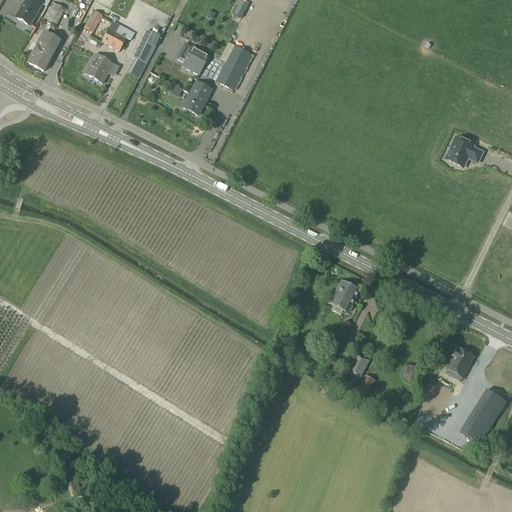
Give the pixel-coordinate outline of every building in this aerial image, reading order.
[(26,0),(15,20),(29,28),(42,5),(34,0),(33,0),(26,0)] [(46,0),(43,7),(47,9),(51,0),(46,0)] [(52,4),(42,23),(52,28),(57,26),(65,10),(52,4)] [(1,18),(8,21),(11,16),(3,12),(1,18)] [(93,12),(84,30),(93,35),(98,25),(97,24),(101,17),(93,12)] [(219,32),(227,36),(233,22),(225,19),(219,32)] [(113,24),(101,45),(119,54),(126,41),(129,43),(133,34),(113,24)] [(44,33),(27,66),(43,74),(60,42),(44,33)] [(141,43),(133,59),(135,60),(143,64),(146,66),(155,49),(159,41),(160,40),(147,33),(141,43)] [(192,48),(181,68),(198,77),(209,56),(192,48)] [(233,92),(251,57),(233,48),(215,83),(233,92)] [(95,57),(84,76),(102,86),(113,67),(95,57)] [(182,109),(198,117),(210,92),(195,84),(182,109)] [(456,138),(444,162),(464,171),(469,161),(478,166),(484,154),(475,149),(475,147),(472,146),(472,144),(462,139),(462,141),(456,138)] [(330,295),(326,303),(330,305),(329,306),(347,315),(349,312),(350,312),(352,308),(351,307),(358,293),(341,284),(334,297),(330,295)] [(447,371),(445,375),(458,383),(461,379),(462,380),(467,370),(473,359),(451,347),(446,355),(452,359),(446,371),(447,371)] [(356,356),(347,375),(359,381),(369,363),(356,356)] [(366,397),(374,382),(365,377),(357,392),(366,397)] [(428,392),(422,417),(430,419),(435,393),(428,392)] [(441,401),(444,394),(438,392),(435,399),(441,401)] [(459,433),(459,434),(479,447),(480,446),(506,404),(485,392),(459,433)] [(77,482),(65,486),(70,502),(82,498),(77,482)]
